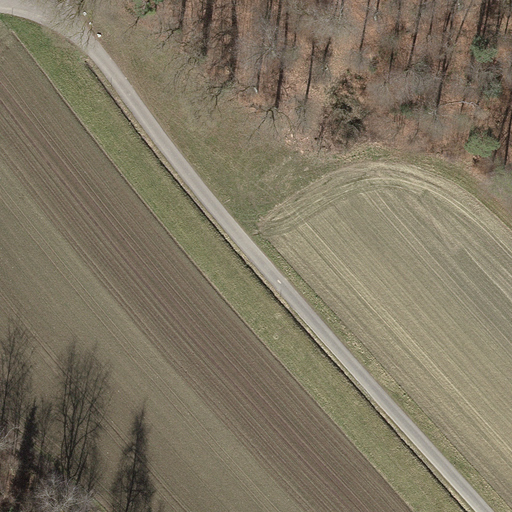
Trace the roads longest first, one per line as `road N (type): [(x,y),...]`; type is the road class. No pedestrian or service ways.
road 1 (track): [(0,3),(47,14),(83,36),(249,247),(484,511)]
road 2 (track): [(0,428),(96,511)]
